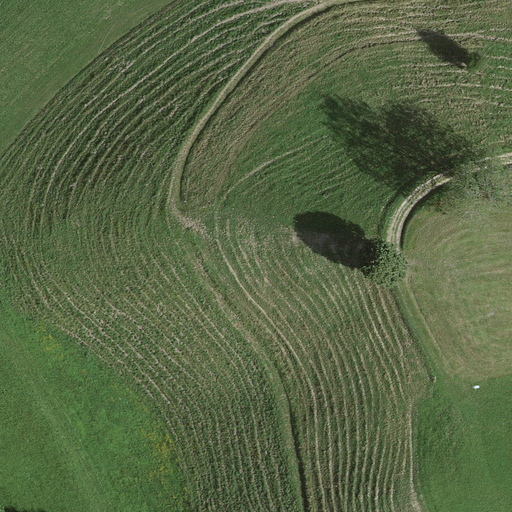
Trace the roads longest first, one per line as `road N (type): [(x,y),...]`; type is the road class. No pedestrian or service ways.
road 1 (track): [(511,158),(434,182),(396,229),(396,268),(443,367)]
road 2 (track): [(173,190),(185,147),(219,97),(284,26),(332,0)]
